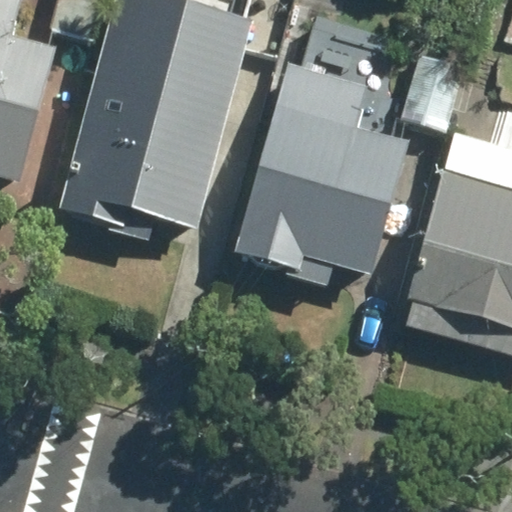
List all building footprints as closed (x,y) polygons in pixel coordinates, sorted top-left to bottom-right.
[(0,0),(0,181),(17,186),(54,54),(9,42),(20,0),(0,0)] [(57,0),(48,33),(95,45),(107,0),(57,0)] [(152,217),(191,228),(247,26),(156,0),(117,0),(58,212),(110,228),(109,234),(146,243),(152,217)] [(354,19),(330,47),(354,69),(379,42),(354,19)] [(418,60),(401,119),(446,132),(463,73),(418,60)] [(288,67),(236,256),(287,269),(285,277),(327,288),(332,268),(368,278),(405,147),(352,133),(364,88),(288,67)] [(511,191),(445,173),(410,301),(416,304),(409,329),(511,357),(511,191)]
